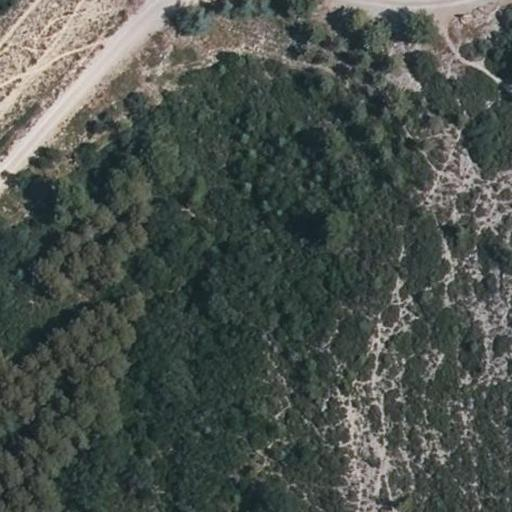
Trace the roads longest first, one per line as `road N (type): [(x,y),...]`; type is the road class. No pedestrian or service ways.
road 1 (track): [(0,186),(160,9),(186,0)]
road 2 (track): [(327,0),(424,13),(469,0)]
